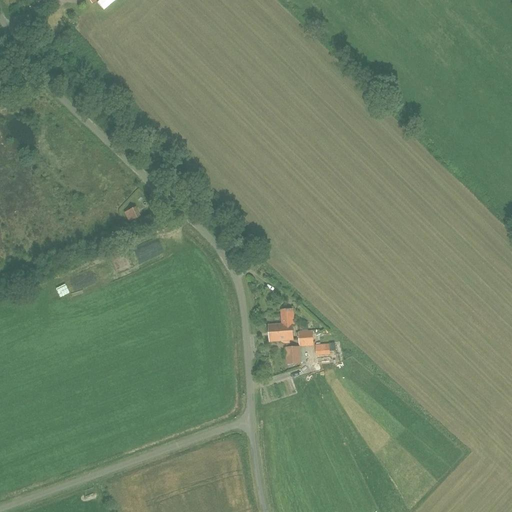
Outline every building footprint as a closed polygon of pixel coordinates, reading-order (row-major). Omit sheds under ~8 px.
[(126,212),(130,221),(140,216),(136,207),(126,212)] [(286,336),(286,341),(294,340),(292,325),(294,325),(293,310),(281,311),(282,325),(285,324),(286,334),(287,334),(287,336),(286,336)] [(269,342),(286,341),(286,336),(287,336),(287,334),(286,334),(285,324),(282,325),(268,326),(269,342)] [(314,347),(314,345),(313,331),(299,332),(299,347),(314,347)] [(335,344),(330,344),(315,345),(316,356),(330,355),(330,352),(336,352),(335,344)] [(286,348),(287,353),(287,364),(299,364),(298,348),(286,348)]
